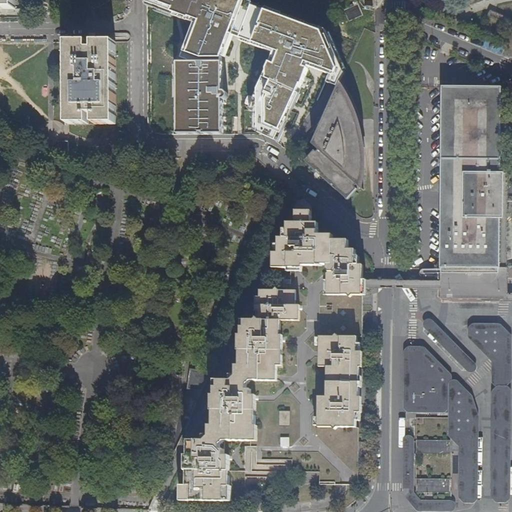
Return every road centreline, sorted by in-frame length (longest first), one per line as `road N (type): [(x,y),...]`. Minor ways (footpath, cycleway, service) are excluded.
road 1 (residential): [(383,254),(378,511)]
road 2 (residential): [(393,17),(383,254)]
road 3 (residential): [(383,254),(263,148)]
road 4 (residential): [(138,25),(0,27)]
road 5 (residential): [(393,17),(511,69)]
road 6 (residential): [(139,147),(263,148)]
road 7 (residential): [(139,147),(138,25)]
